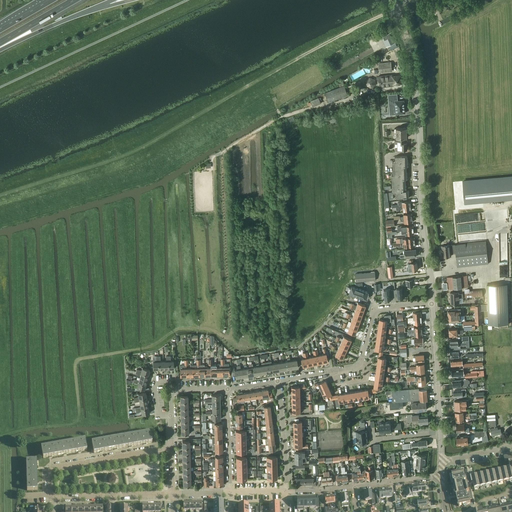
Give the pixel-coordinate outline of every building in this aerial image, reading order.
[(392,32),(381,37),(386,47),(396,42),(392,32)] [(392,71),(391,63),(379,64),(380,72),(392,71)] [(402,83),(401,75),(393,76),(392,75),(378,76),(379,87),(394,85),(394,84),(402,83)] [(348,95),(343,82),(339,84),(340,87),(326,92),(329,102),(348,95)] [(398,101),(397,94),(388,95),(389,103),(392,103),(392,104),(394,106),(395,105),(396,114),(405,113),(404,100),(398,101)] [(321,103),(319,98),(310,101),(313,107),(321,103)] [(407,138),(407,128),(395,128),(395,131),(392,131),(392,136),(395,136),(395,138),(407,138)] [(404,143),(404,140),(395,140),(395,151),(407,150),(407,143),(404,143)] [(408,156),(395,156),(395,162),(393,162),(393,175),(392,175),(392,192),(389,193),(389,199),(393,199),(393,194),(396,194),(397,199),(409,197),(408,191),(409,191),(409,190),(406,191),(406,189),(407,189),(407,188),(405,188),(405,179),(407,179),(406,179),(406,176),(408,176),(406,176),(406,167),(408,166),(407,166),(407,163),(409,163),(407,163),(407,156),(408,156)] [(511,176),(463,181),(465,202),(481,201),(511,198),(511,197),(511,176)] [(488,264),(486,241),(441,246),(443,257),(451,256),(451,254),(456,253),(457,267),(488,264)] [(416,252),(416,250),(405,251),(405,254),(400,254),(400,258),(416,257),(416,256),(417,255),(417,253),(416,252)] [(409,260),(410,263),(408,263),(408,266),(407,267),(407,271),(408,271),(418,270),(417,262),(413,263),(412,260),(409,260)] [(374,272),(374,271),(371,272),(371,273),(355,274),(356,282),(376,280),(375,272),(374,272)] [(447,283),(443,283),(444,290),(448,289),(465,288),(468,288),(467,276),(447,278),(447,283)] [(508,324),(507,284),(487,285),(488,325),(508,324)] [(350,288),(349,291),(350,292),(349,294),(366,300),(367,298),(368,298),(369,294),(368,294),(369,292),(352,286),(351,288),(350,288)] [(397,290),(394,290),(394,298),(398,297),(398,300),(404,299),(404,298),(403,288),(397,288),(397,290)] [(470,290),(470,288),(465,289),(465,298),(483,297),(482,289),(470,290)] [(391,298),(394,298),(394,290),(390,290),(390,289),(384,290),(384,292),(384,296),(385,296),(385,300),(385,301),(391,300),(391,298)] [(459,294),(459,292),(450,293),(451,304),(459,303),(459,298),(463,298),(463,293),(459,294)] [(410,320),(422,319),(421,312),(413,312),(413,318),(408,318),(408,320),(410,320)] [(380,319),(379,325),(387,326),(387,322),(392,322),(392,325),(395,325),(394,319),(391,319),(391,317),(391,315),(384,316),(384,320),(380,319)] [(344,336),(341,341),(349,344),(351,340),(344,336)] [(450,347),(455,346),(455,348),(461,348),(461,346),(466,346),(466,348),(470,348),(469,341),(466,342),(466,340),(462,340),(460,342),(458,343),(458,340),(450,341),(450,347)] [(341,341),(339,346),(347,349),(349,344),(341,341)] [(383,353),(384,345),(376,344),(375,349),(380,350),(379,353),(380,353),(380,352),(383,353)] [(339,346),(337,350),(344,354),(347,349),(339,346)] [(337,350),(335,349),(331,347),(330,349),(336,352),(335,355),(342,358),(344,354),(337,350)] [(453,349),(453,351),(451,351),(451,352),(450,353),(450,354),(451,355),(451,357),(462,357),(462,353),(467,353),(467,348),(453,349)] [(378,357),(378,362),(386,363),(387,358),(382,357),(383,355),(379,355),(379,354),(379,357),(378,357)] [(232,367),(232,375),(235,375),(236,378),(242,377),(241,369),(240,366),(236,366),(237,370),(234,370),(234,367),(232,367)] [(140,375),(139,378),(147,380),(148,377),(149,378),(149,375),(136,372),(135,374),(140,375)] [(146,387),(147,385),(133,381),(133,384),(137,385),(136,388),(144,390),(145,387),(146,387)] [(382,389),(383,383),(375,382),(374,388),(374,389),(375,392),(377,392),(378,388),(382,389)] [(426,390),(426,388),(419,388),(392,390),(392,391),(386,391),(386,395),(392,394),(393,396),(393,402),(420,400),(420,401),(428,400),(427,390),(426,390)] [(268,389),(261,390),(262,397),(262,400),(272,398),(271,392),(268,392),(268,389)] [(332,395),(330,389),(322,393),(325,398),(329,396),(331,400),(333,399),(332,396),(332,395)] [(363,390),(365,398),(370,397),(369,393),(372,393),(372,389),(369,390),(369,389),(363,390)] [(463,390),(454,391),(454,392),(453,392),(453,393),(454,394),(454,397),(459,397),(462,397),(462,396),(463,396),(467,396),(466,389),(462,389),(463,390)] [(339,403),(344,402),(343,394),(338,395),(334,396),(335,401),(339,401),(339,403)] [(427,410),(426,402),(413,403),(414,411),(427,410)] [(419,423),(419,424),(428,423),(428,416),(419,417),(419,415),(412,416),(413,421),(416,420),(416,423),(419,423)] [(356,433),(357,437),(367,436),(367,431),(365,431),(365,427),(358,428),(359,433),(356,433)] [(498,429),(498,427),(490,429),(492,436),(502,434),(501,429),(498,429)] [(152,443),(150,433),(91,443),(93,453),(152,443)] [(464,436),(457,437),(458,444),(463,444),(463,445),(468,444),(467,443),(468,443),(468,440),(471,440),(470,436),(467,436),(467,435),(464,436)] [(368,442),(367,436),(357,437),(357,443),(360,443),(360,446),(367,445),(366,442),(368,442)] [(87,451),(85,440),(41,448),(43,458),(87,451)] [(427,446),(427,440),(419,441),(419,443),(403,444),(403,449),(412,448),(412,447),(419,447),(420,447),(420,448),(423,447),(427,446)] [(511,458),(511,455),(503,456),(505,463),(508,462),(510,469),(470,478),(470,476),(471,482),(472,482),(474,489),(511,479),(511,458)] [(37,490),(36,461),(26,461),(27,491),(37,490)] [(410,473),(408,461),(402,462),(403,474),(406,474),(407,474),(409,474),(409,473),(410,473)] [(464,476),(464,472),(452,475),(453,483),(455,495),(456,495),(458,506),(470,504),(470,500),(473,500),(470,489),(468,489),(467,483),(469,483),(468,475),(464,476)] [(312,478),(305,478),(305,484),(314,483),(314,479),(315,479),(315,475),(312,475),(312,478)] [(297,484),(305,484),(305,478),(298,478),(298,476),(295,476),(295,480),(297,480),(297,484)] [(425,492),(424,485),(411,487),(412,489),(410,490),(410,489),(406,489),(407,496),(413,496),(412,493),(425,492)] [(379,499),(386,498),(385,490),(378,491),(379,496),(378,496),(378,495),(374,495),(376,505),(379,505),(378,499),(379,499)] [(371,493),(371,492),(364,492),(365,501),(371,500),(372,505),(375,505),(373,493),(371,493)] [(346,494),(345,494),(343,495),(340,495),(342,507),(348,506),(347,495),(346,495),(346,494)] [(315,498),(309,498),(309,508),(315,508),(315,507),(319,507),(318,499),(315,499),(315,498)] [(511,511),(511,502),(486,508),(487,511),(484,511),(482,511),(482,510),(474,511),(511,511)]
